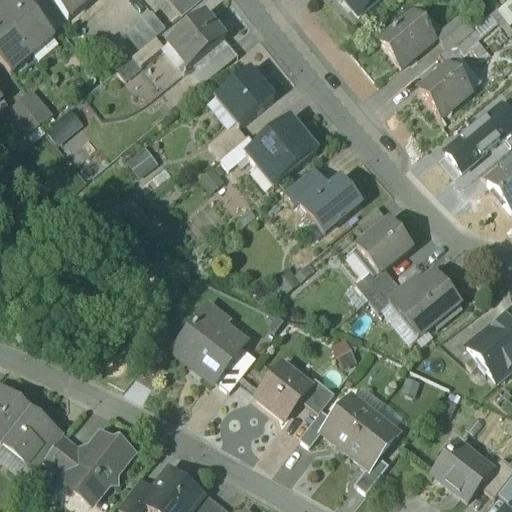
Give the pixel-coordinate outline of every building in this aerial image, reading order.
[(58,33),(31,0),(23,0),(19,4),(49,40),(58,33)] [(68,25),(46,0),(31,0),(58,33),(68,25)] [(97,0),(46,0),(68,25),(97,0)] [(197,0),(164,0),(183,22),(203,5),(197,0)] [(340,0),(357,21),(382,0),(381,0),(380,1),(379,0),(340,0)] [(49,40),(19,4),(0,19),(0,24),(31,62),(53,45),(49,40)] [(166,35),(151,18),(125,39),(139,56),(166,35)] [(412,19),(394,33),(393,31),(377,44),(400,72),(434,45),(412,19)] [(178,42),(166,51),(187,77),(224,47),(203,21),(178,42)] [(458,23),(436,41),(446,53),(468,35),(458,23)] [(31,62),(0,24),(0,68),(10,80),(31,62)] [(468,35),(446,53),(438,61),(446,70),(467,55),(478,68),(488,59),(468,35)] [(164,55),(155,44),(132,63),(141,74),(164,55)] [(468,97),(446,70),(417,94),(439,121),(468,97)] [(248,79),(213,106),(233,130),(238,136),(273,108),(248,79)] [(53,123),(33,99),(5,121),(25,146),(53,123)] [(502,140),(511,132),(511,128),(498,112),(445,156),(461,175),(502,140)] [(74,115),(47,137),(57,149),(84,128),(74,115)] [(254,153),(243,161),(244,163),(271,196),(316,160),(288,125),(254,153)] [(233,130),(207,152),(219,166),(245,145),(238,136),(233,130)] [(511,132),(502,140),(510,150),(511,149),(511,132)] [(245,145),(219,166),(227,177),(244,163),(243,161),(254,153),(247,144),(245,145)] [(143,153),(126,167),(138,182),(156,168),(143,153)] [(511,166),(487,187),(510,217),(511,215),(511,166)] [(221,189),(211,177),(200,186),(209,198),(221,189)] [(311,179),(283,202),(292,213),(296,209),(295,208),(299,205),(319,189),(311,179)] [(359,213),(338,187),(326,197),(319,189),(299,205),(295,208),(296,209),(299,213),(324,243),(359,213)] [(368,237),(385,221),(375,212),(359,228),(368,237)] [(388,228),(353,257),(370,277),(375,283),(382,276),(409,254),(388,228)] [(370,277),(353,257),(344,265),(360,285),(370,277)] [(360,285),(352,291),(366,308),(392,287),(382,276),(375,283),(370,277),(360,285)] [(432,281),(418,292),(414,287),(401,298),(386,310),(388,312),(392,308),(417,338),(434,324),(438,329),(458,312),(432,281)] [(392,287),(366,308),(377,321),(388,312),(386,310),(401,298),(392,287)] [(208,313),(173,358),(213,389),(214,387),(238,357),(216,340),(226,327),(208,313)] [(511,320),(507,325),(509,328),(496,339),(490,333),(465,353),(497,389),(511,375),(511,320)] [(238,357),(214,387),(229,399),(255,365),(242,353),(238,357)] [(292,389),(277,377),(255,404),(282,426),(298,406),(309,393),(308,392),(297,383),(292,389)] [(334,401),(313,385),(308,392),(309,393),(298,406),(317,422),(320,418),(334,401)] [(28,417),(4,397),(2,399),(0,401),(0,449),(2,451),(28,417)] [(330,426),(320,439),(321,439),(344,457),(374,420),(350,401),(330,426)] [(28,417),(2,451),(26,469),(51,438),(52,436),(28,417)] [(317,422),(298,446),(309,455),(321,439),(320,439),(330,426),(320,418),(317,422)] [(374,420),(344,457),(366,474),(368,476),(378,464),(397,439),(374,420)] [(51,438),(26,469),(36,477),(43,466),(61,446),(51,438)] [(461,451),(449,441),(438,455),(445,461),(447,459),(452,463),(461,451)] [(99,445),(86,461),(83,463),(67,485),(63,490),(65,491),(90,511),(105,492),(114,490),(113,482),(129,462),(119,454),(112,455),(99,445)] [(83,463),(61,446),(43,466),(67,485),(83,463)] [(490,474),(461,451),(452,463),(447,459),(445,461),(432,478),(466,506),(479,491),(491,475),(490,474)] [(511,478),(511,470),(500,461),(490,474),(491,475),(479,491),(493,502),(511,478)] [(368,476),(366,474),(353,491),(365,500),(388,472),(378,464),(368,476)] [(201,503),(168,477),(152,498),(142,510),(143,511),(144,511),(194,511),(201,503)] [(511,511),(511,481),(511,482),(497,501),(511,511)] [(138,487),(117,511),(142,511),(143,511),(142,510),(152,498),(138,487)] [(218,511),(203,500),(201,503),(194,511),(218,511)]
